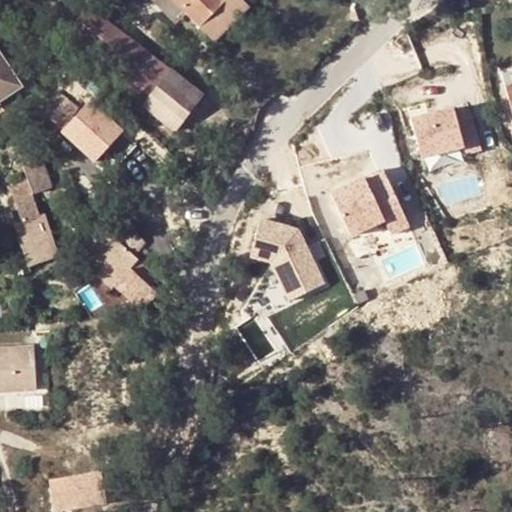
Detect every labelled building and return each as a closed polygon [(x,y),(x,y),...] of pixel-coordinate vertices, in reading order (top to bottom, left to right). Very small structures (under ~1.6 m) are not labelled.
[(178,0),(159,0),(177,17),(187,8),(178,0)] [(178,0),(187,8),(215,36),(250,4),(246,0),(178,0)] [(128,71),(119,82),(142,101),(169,65),(88,4),(71,26),(102,50),(128,71)] [(119,82),(128,71),(102,50),(93,61),(119,82)] [(0,62),(0,97),(16,84),(0,62)] [(201,89),(169,65),(142,101),(174,125),(201,89)] [(511,75),(502,77),(504,87),(511,85),(511,75)] [(76,107),(56,93),(42,114),(61,129),(76,107)] [(63,128),(93,160),(123,132),(92,100),(63,128)] [(451,113),(409,125),(420,163),(463,151),(465,158),(480,154),(470,120),(455,125),(451,113)] [(43,165),(24,171),(29,186),(11,192),(23,225),(13,228),(28,270),(60,259),(46,217),(41,219),(34,198),(52,191),(43,165)] [(380,171),(328,195),(348,237),(382,221),(388,236),(407,227),(380,171)] [(296,231),(258,221),(248,258),(268,263),(287,302),(322,285),(296,231)] [(109,224),(90,244),(105,258),(120,273),(113,280),(140,307),(157,289),(148,280),(157,271),(139,254),(128,243),(109,224)] [(147,245),(137,234),(128,243),(139,254),(147,245)] [(105,258),(98,266),(113,280),(120,273),(105,258)] [(33,351),(0,353),(0,395),(35,395),(33,351)] [(108,508),(104,480),(94,481),(52,487),(55,511),(80,511),(81,511),(108,508)]
